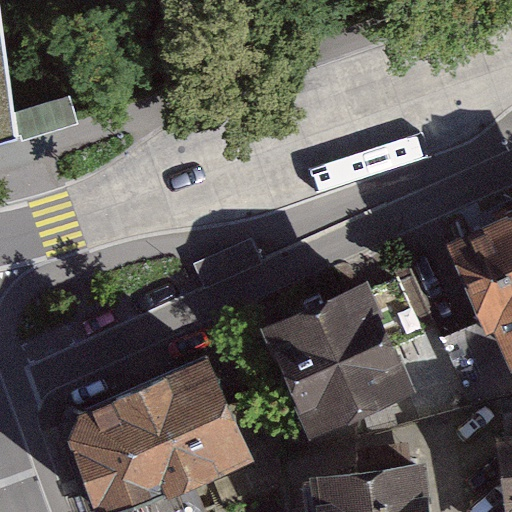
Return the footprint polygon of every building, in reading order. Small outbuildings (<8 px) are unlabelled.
[(13,119),(21,147),(81,129),(73,101),(13,119)] [(511,221),(447,254),(486,330),(450,348),(480,407),(511,401),(511,221)] [(194,261),(206,287),(263,261),(252,235),(194,261)] [(362,288),(270,328),(305,441),(406,389),(389,357),(424,338),(398,282),(367,297),(362,288)] [(254,447),(204,359),(50,424),(88,511),(206,511),(190,475),(254,447)] [(504,511),(511,511),(511,441),(495,444),(504,511)] [(432,511),(424,461),(314,478),(319,511),(432,511)]
